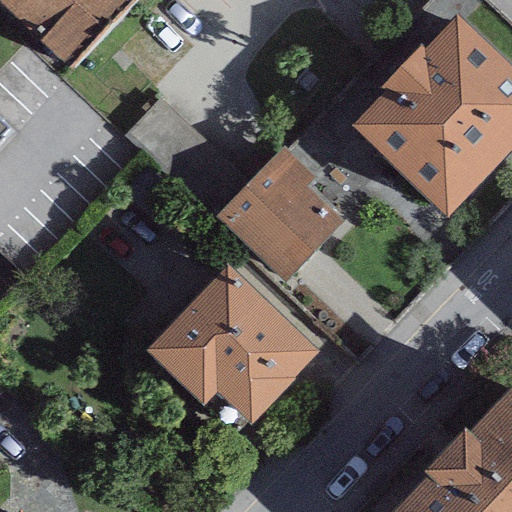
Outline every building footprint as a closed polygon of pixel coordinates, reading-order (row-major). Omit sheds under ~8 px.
[(139,3),(136,0),(0,0),(0,14),(68,78),(139,3)] [(511,157),(511,78),(457,26),(424,60),(418,55),(379,96),(384,101),(352,135),(447,226),(511,157)] [(0,147),(9,138),(0,129),(0,147)] [(314,184),(283,154),(216,224),(282,287),(341,226),(306,192),(314,184)] [(318,363),(226,277),(146,361),(203,415),(216,402),(251,435),(318,363)] [(511,511),(511,395),(469,441),(464,437),(422,480),(428,486),(402,511),(511,511)]
